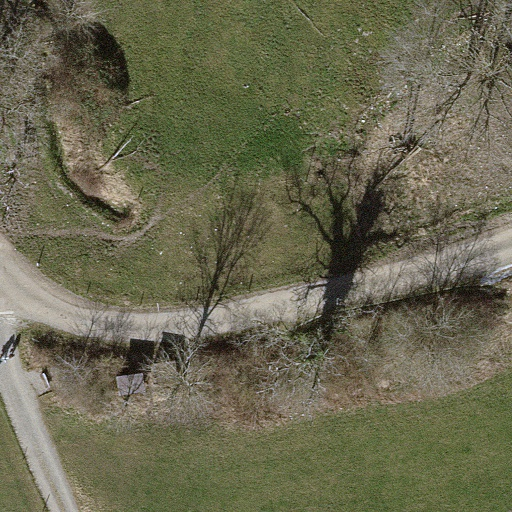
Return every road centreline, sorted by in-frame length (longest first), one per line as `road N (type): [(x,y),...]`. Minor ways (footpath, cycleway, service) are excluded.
road 1 (track): [(0,274),(45,314),(117,335),(224,328),(511,237)]
road 2 (track): [(0,350),(63,511)]
